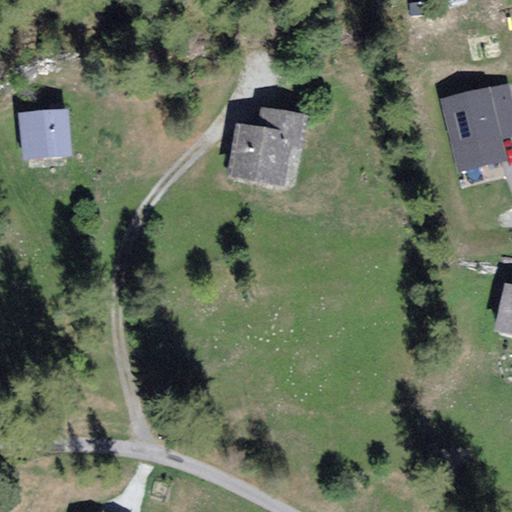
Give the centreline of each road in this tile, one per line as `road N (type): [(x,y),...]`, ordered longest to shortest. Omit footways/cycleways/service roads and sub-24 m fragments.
road 1 (track): [(277,89),(188,166),(147,215),(122,278),(120,313),(148,455)]
road 2 (residential): [(281,511),(166,456),(0,444)]
